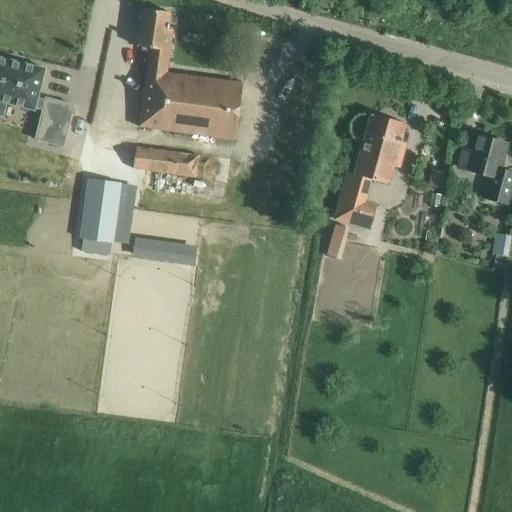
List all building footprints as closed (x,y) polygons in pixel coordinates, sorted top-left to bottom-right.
[(142,9),(140,28),(137,46),(150,47),(139,127),(235,140),(242,83),(166,73),(172,30),(168,29),(170,12),(142,9)] [(0,56),(0,116),(3,117),(6,104),(35,111),(36,109),(41,110),(34,139),(64,147),(74,104),(45,97),(44,99),(38,98),(46,68),(0,56)] [(296,131),(311,80),(301,77),(286,128),(296,131)] [(371,114),(354,174),(344,172),(332,220),(370,229),(376,206),(365,203),(372,180),(389,184),(405,124),(371,114)] [(462,150),(458,167),(490,176),(484,197),(508,203),(510,193),(511,186),(511,172),(500,170),(507,144),(476,135),(471,152),(462,150)] [(94,141),(91,165),(195,178),(198,155),(94,141)] [(432,168),(429,186),(442,188),(445,170),(432,168)] [(85,203),(80,238),(112,243),(117,208),(120,184),(89,179),(85,203)] [(432,193),(430,206),(440,207),(441,195),(432,193)] [(345,243),(349,228),(335,224),(331,239),(345,243)] [(492,255),(507,258),(510,236),(495,234),(492,255)] [(441,256),(444,243),(438,242),(435,255),(441,256)]
